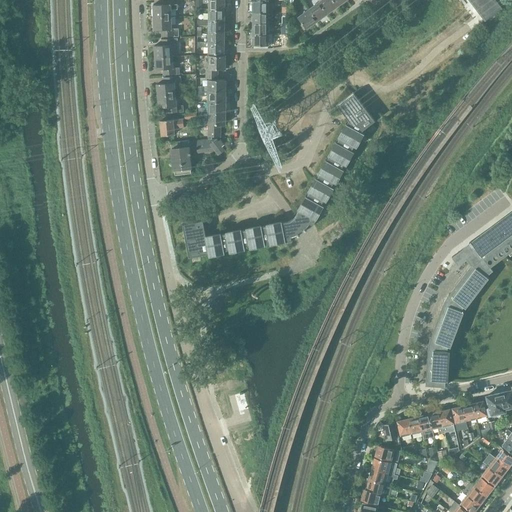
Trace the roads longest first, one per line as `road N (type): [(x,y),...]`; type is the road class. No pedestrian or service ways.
road 1 (primary): [(224,511),(184,398),(142,216),(122,0)]
road 2 (primary): [(103,0),(107,108),(140,310),(202,511)]
road 3 (residential): [(242,504),(187,345),(153,190)]
road 4 (unclassified): [(242,0),(242,152),(197,185),(153,190)]
road 5 (residential): [(401,404),(403,339),(421,283),(451,243),(504,204)]
road 6 (residential): [(153,190),(136,0)]
road 7 (tertiary): [(41,511),(0,354)]
road 8 (unknown): [(240,223),(332,113)]
road 9 (residential): [(341,511),(364,425),(379,408),(401,404)]
